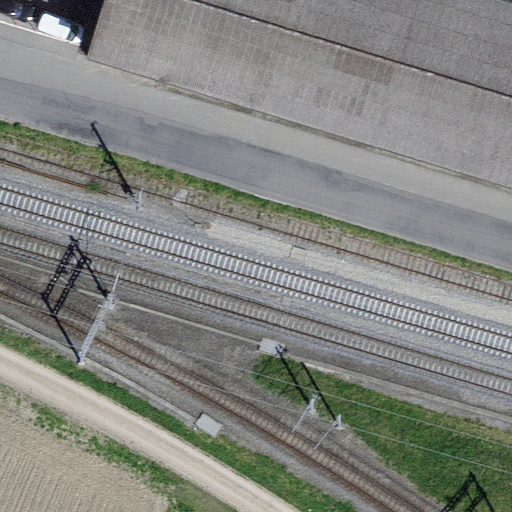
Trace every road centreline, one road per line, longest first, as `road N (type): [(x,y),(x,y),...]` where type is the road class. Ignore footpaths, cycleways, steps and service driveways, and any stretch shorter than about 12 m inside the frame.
road 1 (residential): [(511,242),(0,79)]
road 2 (track): [(251,511),(165,455),(0,372)]
